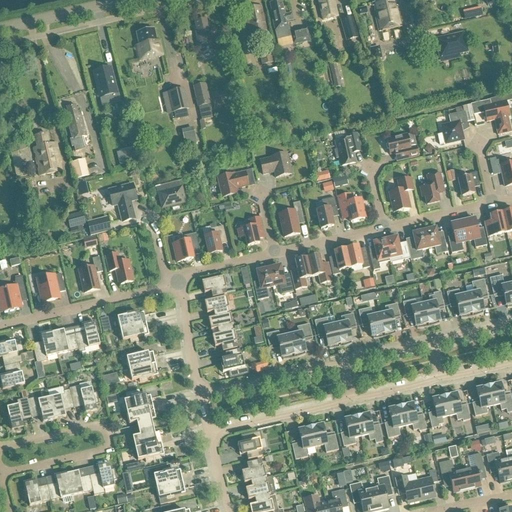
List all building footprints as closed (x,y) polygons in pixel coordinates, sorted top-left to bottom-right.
[(319,0),(320,2),(318,2),(323,22),(337,18),(334,5),(333,5),(332,0),(319,0)] [(372,5),(373,8),(374,7),(375,12),(374,13),(378,34),(402,28),(397,7),(395,8),(394,2),(396,2),(395,0),(374,0),(375,4),(372,5)] [(270,5),(271,12),(270,12),(276,40),(291,37),(293,46),(311,42),(308,29),(290,33),(289,29),(288,30),(286,23),(293,21),(292,15),(285,16),(284,10),(283,10),(281,2),(270,5)] [(243,10),(249,37),(266,33),(261,7),(243,10)] [(341,23),(346,42),(357,39),(352,20),(341,23)] [(196,32),(195,32),(200,55),(214,52),(209,29),(207,29),(205,21),(195,24),(196,32)] [(139,47),(136,47),(140,63),(164,58),(161,42),(156,43),(154,31),(136,35),(139,47)] [(451,49),(440,52),(442,60),(468,54),(463,34),(449,38),(451,49)] [(496,42),(490,43),(493,55),(499,54),(496,42)] [(377,49),(367,50),(369,62),(379,60),(377,49)] [(260,53),(262,66),(273,64),(271,51),(260,53)] [(329,65),(334,88),(341,87),(335,63),(329,65)] [(376,75),(374,65),(365,67),(367,77),(376,75)] [(110,70),(94,74),(100,98),(99,99),(102,108),(120,103),(117,94),(116,94),(110,70)] [(245,92),(243,82),(237,83),(239,93),(245,92)] [(194,89),(198,109),(201,121),(212,118),(205,86),(194,89)] [(168,94),(173,114),(187,111),(183,91),(168,94)] [(486,124),(494,122),(497,137),(511,133),(508,119),(509,119),(505,103),(490,106),(489,101),(470,106),(473,117),(484,114),(486,124)] [(72,140),(70,141),(72,148),(74,148),(75,153),(81,152),(81,149),(83,149),(81,138),(87,137),(80,112),(77,113),(75,107),(66,109),(69,121),(66,121),(72,140)] [(470,107),(464,108),(465,113),(467,124),(474,123),(470,107)] [(463,142),(460,131),(468,129),(467,124),(465,113),(456,115),(448,117),(450,126),(441,128),(443,135),(437,136),(439,146),(445,145),(445,146),(463,142)] [(266,135),(264,128),(250,131),(252,139),(266,135)] [(180,134),(183,147),(195,144),(192,131),(180,134)] [(59,163),(60,163),(56,144),(48,145),(46,135),(34,137),(37,148),(34,149),(40,176),(61,171),(59,163)] [(352,149),(360,147),(357,136),(349,138),(349,140),(335,143),(336,151),(334,152),(336,160),(338,159),(340,168),(355,165),(352,149)] [(394,155),(396,163),(418,158),(416,148),(410,150),(407,136),(386,141),(389,156),(394,155)] [(434,151),(427,146),(424,151),(430,156),(434,151)] [(137,149),(125,152),(129,165),(141,162),(137,149)] [(23,173),(19,153),(11,155),(15,174),(23,173)] [(263,176),(274,174),(275,180),(291,176),(286,155),(271,159),(271,160),(259,162),(263,176)] [(501,175),(504,188),(511,186),(511,164),(502,167),(501,161),(496,162),(495,159),(489,161),(493,177),(501,175)] [(71,165),(75,181),(87,178),(83,162),(71,165)] [(446,174),(449,184),(456,182),(454,172),(446,174)] [(236,190),(248,188),(245,173),(233,176),(232,175),(217,179),(222,199),(237,196),(236,190)] [(325,181),(323,173),(315,175),(317,183),(325,181)] [(458,180),(462,198),(474,195),(472,188),(473,187),(479,185),(476,174),(469,175),(469,177),(458,180)] [(429,187),(420,189),(422,199),(425,198),(427,206),(439,203),(437,196),(444,194),(439,175),(427,177),(429,187)] [(389,194),(393,214),(409,210),(406,194),(413,192),(410,180),(397,183),(399,190),(398,192),(389,194)] [(180,183),(182,182),(155,188),(155,189),(156,189),(162,209),(163,210),(171,208),(172,209),(179,207),(178,206),(186,204),(180,183)] [(85,183),(76,186),(79,197),(88,195),(85,183)] [(129,203),(136,201),(132,186),(108,192),(112,208),(118,206),(122,224),(135,220),(131,207),(130,207),(129,203)] [(349,219),(350,224),(364,221),(360,201),(351,203),(349,196),(338,198),(343,221),(349,219)] [(330,213),(337,212),(334,199),(321,202),(323,211),(316,212),(321,231),(322,230),(323,231),(324,232),(325,232),(326,231),(327,231),(327,230),(328,229),(333,228),(330,213)] [(279,215),(284,239),(300,235),(296,220),(303,219),(299,203),(292,205),(294,212),(279,215)] [(511,211),(502,214),(506,234),(511,232),(511,211)] [(506,234),(502,214),(489,217),(490,223),(484,224),(487,239),(506,234)] [(67,219),(70,230),(85,226),(82,215),(67,219)] [(107,219),(87,224),(90,237),(110,232),(107,219)] [(258,241),(264,240),(259,219),(249,222),(250,229),(237,232),(239,239),(245,238),(247,248),(259,245),(258,241)] [(467,222),(463,223),(467,243),(473,242),(475,250),(486,247),(483,232),(477,233),(474,221),(473,221),(473,219),(467,221),(467,222)] [(467,243),(463,223),(458,224),(458,223),(451,224),(452,226),(451,226),(454,239),(448,240),(451,255),(463,252),(461,245),(467,243)] [(204,238),(208,257),(221,254),(219,242),(226,241),(223,228),(210,230),(212,237),(204,238)] [(426,232),(424,232),(428,251),(434,249),(436,256),(447,254),(445,242),(439,244),(435,229),(433,230),(431,229),(427,230),(426,232)] [(407,251),(410,260),(410,262),(423,259),(422,252),(428,251),(424,232),(422,233),(420,231),(415,232),(414,234),(412,235),(415,249),(407,251)] [(98,237),(100,245),(108,243),(107,235),(98,237)] [(182,238),(183,243),(173,245),(177,264),(193,260),(191,254),(194,253),(193,249),(198,248),(195,235),(182,238)] [(410,260),(407,251),(406,246),(399,248),(397,239),(385,241),(389,261),(390,263),(390,264),(402,262),(410,260)] [(389,261),(385,241),(373,244),(375,253),(369,255),(373,272),(380,271),(378,265),(390,263),(389,261)] [(357,248),(346,250),(350,270),(362,267),(362,270),(369,269),(366,253),(361,254),(359,253),(357,248)] [(350,270),(346,250),(334,253),(336,260),(334,262),(329,263),(332,277),(339,275),(339,272),(350,270)] [(115,272),(119,287),(133,283),(128,262),(119,264),(117,255),(105,258),(109,274),(115,272)] [(483,257),(485,263),(491,262),(490,255),(483,257)] [(319,256),(307,259),(311,279),(318,277),(320,286),(332,283),(328,265),(321,266),(319,256)] [(94,268),(78,272),(84,295),(99,291),(95,275),(102,273),(99,259),(92,260),(94,268)] [(311,279),(307,259),(295,262),(297,272),(291,273),(295,292),(307,289),(305,280),(311,279)] [(12,261),(9,262),(11,268),(20,266),(18,260),(12,261)] [(270,270),(268,270),(272,289),(279,287),(281,296),(293,294),(290,280),(283,282),(280,268),(278,268),(276,266),(272,267),(270,270)] [(250,286),(247,269),(240,271),(244,287),(250,286)] [(272,289),(268,270),(266,271),(264,269),(260,270),(258,273),(257,273),(260,287),(254,288),(257,302),(268,299),(266,290),(272,289)] [(434,277),(432,270),(426,272),(428,278),(434,277)] [(60,300),(58,294),(65,293),(61,275),(54,277),(36,281),(42,304),(60,300)] [(511,309),(511,285),(504,287),(501,277),(489,280),(493,297),(503,295),(506,308),(507,310),(511,309)] [(204,295),(210,293),(212,300),(226,296),(225,290),(226,290),(223,278),(201,283),(204,295)] [(0,291),(0,308),(1,314),(21,309),(17,291),(24,290),(22,279),(15,280),(14,288),(0,291)] [(363,282),(365,290),(375,288),(373,280),(363,282)] [(474,294),(467,296),(472,319),(483,315),(482,313),(483,313),(480,300),(487,299),(484,281),(471,284),(474,294)] [(472,319),(467,296),(460,297),(458,291),(446,294),(449,307),(456,306),(459,318),(460,318),(461,320),(472,319)] [(430,304),(423,306),(428,329),(439,325),(439,323),(437,310),(444,309),(440,293),(428,296),(430,304)] [(213,313),(214,319),(229,316),(227,310),(229,310),(226,298),(204,303),(207,315),(213,313)] [(428,329),(423,306),(416,307),(415,301),(402,304),(405,318),(412,316),(415,329),(416,328),(417,331),(428,329)] [(265,315),(262,304),(256,306),(259,317),(265,315)] [(386,314),(379,316),(384,339),(395,336),(395,333),(396,333),(392,320),(400,319),(397,305),(384,308),(386,314)] [(384,339),(379,316),(372,318),(370,310),(358,312),(361,328),(368,326),(371,339),(372,339),(373,341),(384,339)] [(117,320),(119,331),(141,326),(140,320),(145,319),(143,313),(132,316),(131,312),(123,314),(124,318),(117,320)] [(217,330),(218,336),(233,333),(231,327),(232,327),(230,315),(229,316),(214,319),(208,320),(211,332),(217,330)] [(342,324),(335,326),(340,350),(351,346),(351,344),(352,343),(349,330),(356,329),(353,316),(340,319),(342,324)] [(335,326),(333,318),(314,323),(318,338),(325,336),(328,349),(329,351),(340,350),(335,326)] [(84,334),(75,336),(78,351),(78,352),(79,354),(85,353),(84,350),(100,347),(95,325),(83,327),(84,334)] [(141,326),(119,331),(122,342),(129,341),(130,344),(138,342),(137,339),(149,336),(147,331),(143,332),(141,326)] [(298,335),(289,337),(294,360),(305,356),(305,354),(302,341),(312,339),(309,326),(297,329),(298,335)] [(64,332),(52,334),(57,356),(78,352),(78,351),(75,336),(65,338),(64,332)] [(218,336),(212,337),(214,349),(221,347),(222,354),(242,349),(240,342),(236,343),(234,332),(233,333),(218,336)] [(294,360),(289,337),(279,339),(278,333),(266,336),(269,349),(278,347),(281,360),(282,359),(283,362),(294,360)] [(57,356),(52,334),(41,337),(42,344),(32,346),(37,365),(47,362),(46,359),(57,356)] [(0,358),(2,358),(4,368),(22,364),(21,358),(18,358),(14,343),(9,344),(8,341),(0,342),(0,358)] [(21,354),(23,361),(34,358),(33,351),(21,354)] [(126,359),(129,371),(150,366),(149,360),(154,359),(153,353),(141,356),(140,352),(132,354),(133,358),(126,359)] [(220,363),(222,374),(229,373),(230,379),(248,375),(246,368),(244,368),(242,358),(241,358),(239,352),(225,355),(226,361),(220,363)] [(22,364),(4,368),(6,378),(0,379),(0,380),(2,391),(24,386),(19,365),(22,364)] [(150,366),(129,371),(131,382),(138,381),(139,384),(147,382),(147,379),(158,376),(157,371),(152,372),(150,366)] [(105,386),(121,382),(118,372),(102,376),(105,386)] [(499,383),(487,384),(492,408),(499,406),(501,412),(506,411),(507,415),(511,413),(511,404),(510,396),(503,398),(500,385),(499,385),(499,383)] [(492,408),(487,384),(476,388),(477,390),(476,391),(479,403),(472,405),(475,418),(487,415),(486,409),(492,408)] [(69,390),(69,392),(74,410),(83,408),(85,414),(97,411),(95,406),(99,405),(96,394),(93,395),(92,390),(80,392),(79,388),(69,390)] [(27,401),(25,392),(21,393),(23,401),(17,402),(18,407),(7,409),(8,415),(4,416),(7,426),(10,425),(12,431),(23,428),(22,422),(32,420),(27,401)] [(64,396),(49,399),(54,421),(66,419),(64,412),(74,410),(69,392),(63,393),(64,396)] [(455,393),(443,394),(449,418),(456,416),(457,422),(462,421),(462,423),(470,421),(466,406),(459,408),(456,395),(455,395),(455,393)] [(449,418),(443,394),(432,398),(433,400),(432,401),(435,413),(428,415),(431,430),(439,429),(438,427),(443,425),(442,419),(449,418)] [(117,396),(106,399),(108,406),(119,403),(117,396)] [(124,403),(126,414),(148,409),(147,403),(151,402),(150,397),(139,399),(138,396),(130,398),(131,401),(124,403)] [(33,400),(27,401),(32,420),(41,417),(43,424),(54,421),(49,399),(34,403),(33,400)] [(411,403),(399,404),(405,428),(412,426),(413,432),(418,431),(419,433),(426,432),(422,416),(415,418),(412,405),(411,405),(411,403)] [(405,428),(399,404),(388,408),(389,410),(388,411),(391,423),(384,425),(388,440),(400,438),(398,430),(405,428)] [(148,409),(126,414),(129,426),(136,424),(138,430),(138,431),(152,427),(151,421),(155,419),(154,414),(150,415),(148,409)] [(367,413),(355,415),(361,438),(368,437),(369,443),(374,441),(375,445),(382,444),(378,426),(371,428),(368,415),(368,416),(367,413)] [(361,438),(355,415),(345,419),(345,421),(344,421),(347,434),(340,435),(343,449),(356,446),(354,440),(361,438)] [(321,424),(309,425),(315,449),(324,447),(326,455),(338,452),(334,437),(325,439),(322,426),(321,426),(321,424)] [(476,426),(477,434),(490,432),(489,424),(476,426)] [(315,449),(309,425),(298,429),(299,431),(298,432),(301,444),(291,447),(295,462),(307,459),(305,451),(315,449)] [(139,438),(132,439),(135,451),(157,446),(155,440),(160,438),(159,433),(154,434),(152,427),(138,431),(139,438)] [(237,446),(240,457),(246,455),(247,462),(262,458),(260,452),(261,452),(259,441),(261,441),(259,434),(242,438),(243,444),(237,446)] [(429,436),(423,438),(425,447),(432,445),(429,436)] [(474,452),(475,455),(481,454),(478,443),(469,445),(471,452),(474,452)] [(157,446),(135,451),(137,462),(145,461),(145,464),(154,462),(153,459),(164,456),(163,451),(158,452),(157,446)] [(449,448),(452,457),(458,456),(456,446),(449,448)] [(511,482),(511,481),(507,461),(500,462),(498,454),(486,457),(490,473),(496,471),(500,486),(511,482)] [(475,469),(462,473),(467,492),(480,489),(476,473),(484,471),(480,455),(472,457),(475,469)] [(401,460),(392,463),(394,470),(403,468),(403,466),(401,460)] [(244,484),(250,483),(265,479),(265,480),(266,479),(263,468),(262,468),(261,462),(246,465),(248,472),(241,473),(244,484)] [(467,492),(462,473),(454,474),(451,462),(438,465),(443,483),(450,482),(453,495),(467,492)] [(378,466),(380,474),(390,472),(388,464),(378,466)] [(99,475),(89,477),(93,493),(94,497),(104,495),(103,490),(114,488),(113,482),(116,481),(114,471),(110,472),(109,466),(97,469),(99,475)] [(153,478),(156,489),(178,484),(176,477),(181,476),(180,471),(169,473),(168,467),(149,471),(150,479),(153,478)] [(338,472),(339,485),(361,483),(359,469),(338,472)] [(430,480),(417,483),(421,502),(435,499),(431,485),(437,484),(435,472),(428,473),(430,480)] [(78,473),(67,476),(72,498),(93,493),(89,477),(80,480),(78,473)] [(57,485),(47,487),(51,503),(62,500),(63,503),(65,505),(73,503),(72,498),(67,476),(55,478),(57,485)] [(379,489),(371,490),(375,511),(378,511),(388,510),(385,496),(392,494),(388,478),(377,481),(379,489)] [(248,501),(254,500),(268,496),(269,497),(270,496),(267,485),(266,485),(265,480),(265,479),(250,483),(252,489),(245,490),(248,501)] [(421,502),(417,483),(403,486),(402,479),(396,481),(398,493),(404,491),(407,505),(421,502)] [(51,503),(47,487),(37,489),(36,483),(24,486),(26,491),(22,492),(24,503),(28,502),(29,507),(51,503)] [(178,484),(156,489),(160,507),(175,503),(174,497),(185,494),(184,489),(179,490),(178,484)] [(375,511),(371,490),(362,492),(361,485),(349,487),(353,503),(360,502),(362,511),(375,511)] [(333,502),(326,504),(327,511),(341,511),(340,508),(347,507),(343,492),(331,495),(333,502)] [(116,498),(118,506),(127,504),(125,496),(116,498)] [(135,503),(134,496),(127,498),(128,504),(135,503)] [(282,511),(278,511),(275,497),(269,498),(269,497),(268,496),(254,500),(256,506),(249,507),(250,511),(282,511)] [(327,511),(326,504),(319,506),(317,498),(304,501),(306,511),(327,511)]
